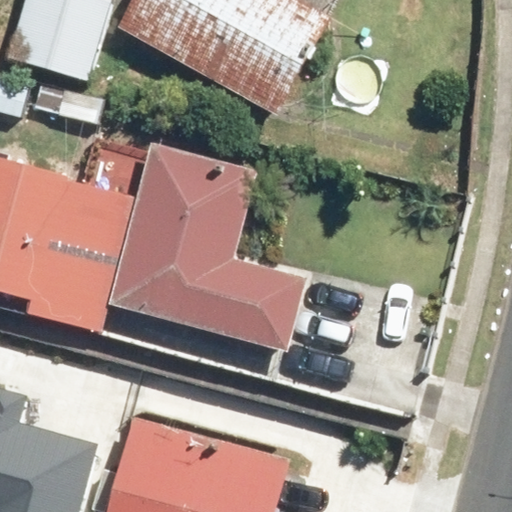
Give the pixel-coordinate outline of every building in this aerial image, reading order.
[(87,0),(29,0),(16,58),(79,73),(96,2),(87,0)] [(282,0),(144,0),(130,24),(273,112),(326,26),(282,0)] [(35,86),(0,77),(0,122),(25,129),(35,86)] [(250,178),(155,155),(119,305),(285,347),(299,291),(228,272),(250,178)] [(0,511),(88,511),(109,441),(36,420),(42,399),(0,387),(0,511)] [(139,440),(119,511),(256,511),(267,474),(139,440)]
